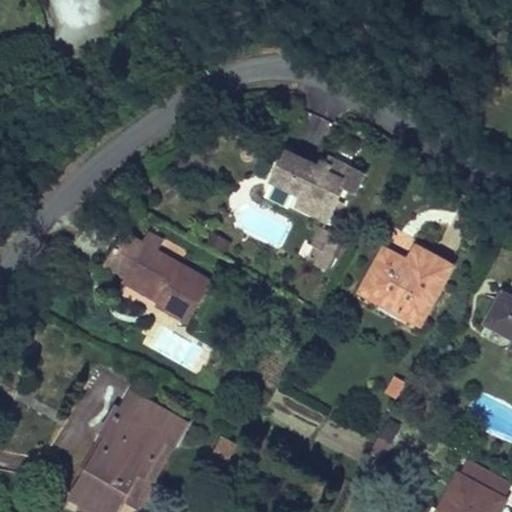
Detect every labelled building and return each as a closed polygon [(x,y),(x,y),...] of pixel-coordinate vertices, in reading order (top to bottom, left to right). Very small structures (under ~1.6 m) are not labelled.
[(328,219),(348,180),(363,187),(372,169),(329,148),(323,160),(318,157),(315,164),(286,150),(271,180),(303,196),(299,204),(328,219)] [(327,270),(346,241),(324,226),(305,255),(327,270)] [(209,275),(120,229),(103,262),(123,273),(161,292),(155,303),(186,319),(209,275)] [(427,323),(461,263),(424,243),(414,261),(387,246),(368,280),(406,301),(402,309),(427,323)] [(118,284),(155,303),(161,292),(123,273),(118,284)] [(406,301),(368,280),(363,288),(402,309),(406,301)] [(511,290),(496,319),(511,327),(511,290)] [(386,391),(399,397),(406,380),(393,374),(386,391)] [(143,422),(153,403),(140,396),(129,415),(143,422)] [(103,511),(112,511),(136,471),(142,475),(165,433),(176,439),(186,422),(153,403),(143,422),(129,415),(112,405),(100,427),(107,431),(92,457),(100,462),(90,480),(82,475),(71,494),(103,511)] [(385,459),(403,424),(389,417),(370,452),(385,459)] [(215,435),(215,462),(234,462),(234,435),(215,435)] [(511,492),(511,479),(471,456),(461,474),(508,500),(511,492)] [(92,457),(82,475),(90,480),(100,462),(92,457)] [(490,511),(501,511),(508,500),(461,474),(441,510),(444,511),(490,511)]
